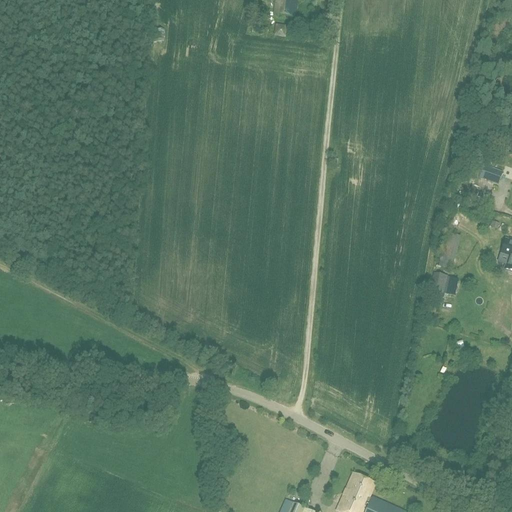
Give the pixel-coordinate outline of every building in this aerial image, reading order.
[(275,0),(274,15),(295,17),(296,0),(275,0)] [(479,177),(498,184),(502,173),(483,166),(479,177)] [(437,266),(451,270),(460,238),(445,234),(437,266)] [(511,242),(505,240),(501,254),(508,256),(505,268),(511,270),(511,242)] [(457,280),(452,279),(447,278),(447,277),(434,274),(430,292),(454,297),(457,280)] [(367,508),(371,500),(368,498),(375,484),(353,474),(337,511),(339,511),(362,511),(365,506),(367,508)] [(403,511),(372,498),(371,500),(367,508),(365,511),(403,511)] [(309,511),(286,501),(280,511),(309,511)]
